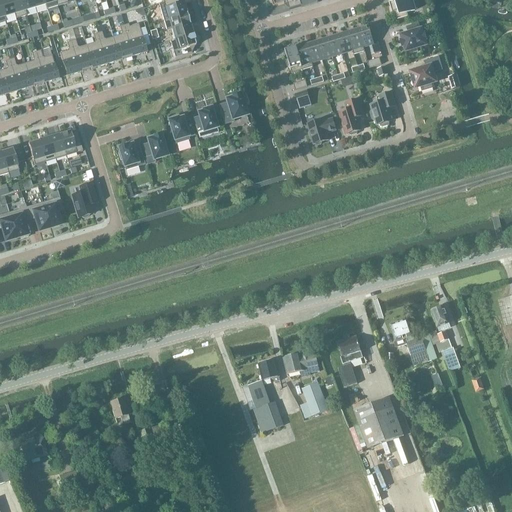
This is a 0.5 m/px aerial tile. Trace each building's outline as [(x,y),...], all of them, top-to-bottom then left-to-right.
[(0,0),(0,3),(4,17),(15,14),(10,0),(0,0)] [(25,11),(22,0),(10,0),(15,14),(16,19),(27,16),(25,11)] [(36,8),(33,0),(22,0),(25,11),(36,8)] [(44,0),(46,5),(48,10),(58,7),(55,0),(44,0)] [(174,0),(164,3),(159,5),(164,20),(164,21),(187,14),(186,14),(183,3),(178,5),(176,0),(174,0)] [(271,0),(274,7),(288,3),(290,9),(302,5),(300,0),(271,0)] [(415,11),(411,0),(396,0),(396,1),(389,4),(392,13),(395,12),(398,21),(408,17),(407,13),(415,11)] [(187,14),(164,21),(167,31),(172,30),(190,24),(187,14)] [(128,24),(124,26),(133,57),(147,53),(138,24),(129,27),(128,24)] [(190,24),(172,30),(175,40),(193,35),(190,25),(190,24)] [(425,41),(427,41),(425,34),(423,35),(421,30),(419,24),(406,27),(408,34),(402,36),(403,40),(401,41),(403,48),(405,47),(406,52),(409,51),(411,54),(418,52),(417,48),(426,46),(425,41)] [(120,35),(113,37),(120,61),(133,57),(124,26),(119,27),(121,33),(120,35)] [(361,29),(359,30),(358,30),(364,48),(374,45),(373,41),(376,40),(374,34),(371,35),(369,27),(361,26),(361,29)] [(348,33),(353,51),(355,55),(365,52),(364,48),(358,30),(351,30),(351,32),(348,33)] [(102,32),(97,34),(107,65),(120,61),(113,37),(105,40),(104,39),(102,32)] [(348,33),(341,33),(341,36),(338,36),(338,37),(343,54),(353,51),(348,33)] [(94,43),(86,45),(93,69),(107,65),(97,34),(93,35),(95,41),(94,43)] [(175,40),(170,42),(175,58),(180,57),(192,53),(190,47),(196,46),(193,35),(175,40)] [(338,36),(330,36),(330,39),(328,40),(327,40),(333,57),(343,54),(338,37),(338,36)] [(327,39),(320,39),(320,42),(317,43),(322,61),(333,57),(327,40),(328,40),(327,39)] [(75,40),(71,42),(80,73),(93,69),(86,45),(79,48),(77,47),(75,40)] [(66,77),(80,73),(71,42),(66,43),(68,49),(67,51),(59,53),(66,77)] [(317,42),(310,42),(310,45),(307,46),(312,64),(322,61),(317,43),(317,42)] [(307,45),(299,45),(299,48),(297,49),(296,48),(303,71),(313,67),(312,64),(307,46),(307,45)] [(292,74),(303,71),(296,48),(296,49),(293,50),(293,49),(285,51),(288,60),(286,61),(287,67),(290,66),(292,74)] [(41,51),(36,52),(46,83),(59,79),(52,56),(44,58),(43,57),(41,51)] [(25,64),(32,87),(46,83),(36,52),(32,53),(34,60),(33,61),(25,64)] [(424,62),(426,68),(411,73),(414,81),(413,81),(414,87),(415,87),(416,89),(417,89),(417,88),(421,87),(422,92),(433,89),(432,84),(436,83),(433,73),(443,70),(439,57),(424,62)] [(374,60),(376,67),(382,65),(380,58),(374,60)] [(14,59),(10,60),(19,91),(32,87),(25,64),(18,66),(16,65),(14,59)] [(0,71),(0,75),(6,95),(19,91),(10,60),(5,61),(7,68),(6,69),(0,71)] [(379,77),(387,74),(385,68),(377,71),(379,77)] [(458,76),(451,78),(454,90),(461,87),(458,76)] [(296,91),(308,87),(306,81),(294,84),(296,91)] [(295,95),(298,102),(309,98),(307,91),(295,95)] [(149,92),(104,105),(108,118),(116,115),(118,121),(127,118),(126,115),(133,113),(133,111),(153,105),(149,92)] [(370,113),(372,120),(374,121),(375,120),(377,126),(380,125),(381,127),(383,128),(388,126),(389,124),(388,123),(392,122),(388,109),(395,107),(391,93),(380,97),(382,102),(371,106),(373,111),(371,112),(370,113)] [(234,122),(233,120),(247,116),(243,104),(245,104),(243,96),(241,97),(240,95),(231,97),(231,99),(226,100),(227,103),(219,106),(225,125),(234,122)] [(348,111),(339,113),(346,135),(350,134),(350,136),(351,136),(357,134),(358,133),(358,132),(361,131),(357,118),(364,116),(359,100),(346,104),(348,111)] [(193,119),(198,135),(199,138),(218,133),(217,128),(211,109),(203,111),(203,112),(199,114),(200,117),(193,119)] [(169,121),(176,144),(189,140),(188,138),(194,136),(190,120),(183,122),(182,119),(177,120),(177,119),(169,121)] [(314,145),(315,145),(317,146),(321,145),(322,143),(329,141),(327,134),(336,131),(333,119),(323,122),(322,120),(308,125),(314,145)] [(70,132),(60,135),(66,157),(83,152),(77,132),(71,134),(70,132)] [(49,138),(56,160),(66,157),(60,135),(59,135),(49,138)] [(149,144),(143,145),(147,157),(153,156),(154,160),(155,160),(167,156),(161,135),(153,138),(153,139),(148,140),(149,144)] [(39,141),(45,163),(56,160),(49,138),(39,141)] [(35,166),(45,163),(39,141),(28,144),(35,166)] [(122,160),(126,171),(145,165),(139,147),(133,148),(132,145),(127,147),(127,145),(119,148),(120,153),(118,153),(121,161),(122,160)] [(25,161),(21,149),(13,152),(13,149),(2,152),(2,153),(8,174),(19,171),(17,164),(25,161)] [(2,153),(0,153),(0,176),(8,174),(2,153)] [(81,194),(71,197),(78,219),(82,217),(84,219),(88,217),(89,215),(93,214),(91,206),(97,204),(95,197),(91,184),(79,188),(81,194)] [(59,199),(43,204),(50,229),(51,229),(51,228),(61,225),(57,213),(63,211),(59,199)] [(26,209),(30,221),(35,219),(39,232),(49,229),(50,229),(43,204),(26,209)] [(19,211),(9,214),(17,239),(18,238),(17,238),(20,237),(21,239),(28,237),(24,222),(30,221),(26,209),(25,205),(18,207),(19,211)] [(9,214),(0,216),(0,229),(2,229),(6,242),(16,239),(17,239),(9,214)] [(443,307),(431,311),(439,332),(451,328),(443,307)] [(408,319),(390,325),(396,342),(394,342),(393,343),(395,347),(397,348),(407,345),(414,367),(430,362),(422,338),(415,341),(408,319)] [(446,332),(438,335),(441,343),(449,340),(446,332)] [(422,338),(430,362),(437,359),(429,334),(422,337),(422,338)] [(345,367),(339,369),(345,388),(358,384),(351,362),(363,358),(361,352),(357,339),(356,337),(350,339),(350,341),(346,342),(345,341),(339,343),(344,357),(341,358),(343,365),(344,365),(345,367)] [(452,349),(442,353),(449,370),(459,366),(453,349),(452,349)] [(301,355),(284,359),(287,375),(301,372),(302,377),(310,375),(309,368),(319,366),(316,354),(301,358),(301,355)] [(263,382),(263,381),(273,379),(274,383),(280,381),(276,361),(259,365),(263,382)] [(331,378),(325,380),(328,387),(334,385),(331,378)] [(302,390),(313,417),(328,411),(318,384),(302,390)] [(368,449),(387,443),(398,438),(404,436),(390,399),(354,412),(368,449)] [(115,419),(121,418),(123,426),(131,424),(128,416),(130,415),(128,409),(126,410),(123,400),(110,403),(115,419)] [(256,409),(254,410),(262,434),(270,431),(284,426),(275,402),(270,404),(256,409)] [(162,425),(138,432),(144,450),(167,443),(162,425)] [(18,443),(24,462),(47,456),(41,436),(18,443)] [(376,453),(370,455),(377,480),(383,478),(376,453)] [(0,484),(5,483),(5,482),(9,481),(3,464),(0,464),(0,484)] [(61,477),(64,490),(79,486),(76,473),(61,477)]
